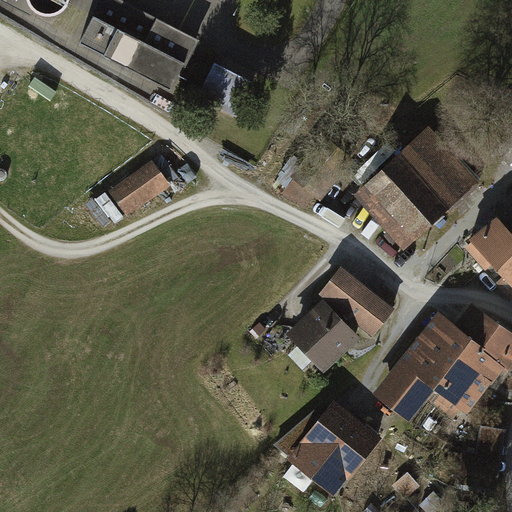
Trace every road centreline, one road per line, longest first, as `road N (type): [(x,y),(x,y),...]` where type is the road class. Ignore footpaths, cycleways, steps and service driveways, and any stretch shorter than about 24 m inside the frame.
road 1 (track): [(297,216),(232,181),(75,250),(37,242),(0,214)]
road 2 (track): [(0,25),(176,136),(232,181)]
road 3 (residential): [(511,312),(417,290),(297,216)]
